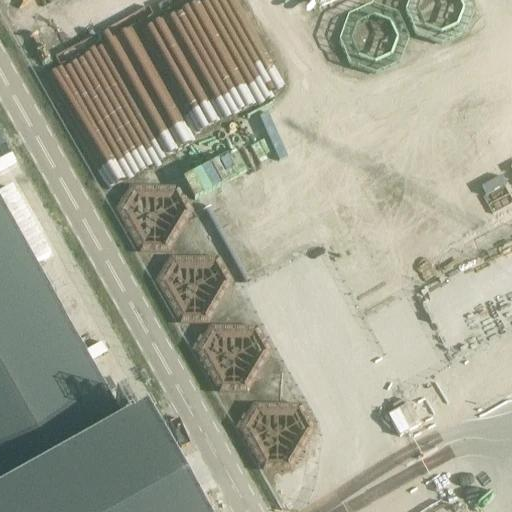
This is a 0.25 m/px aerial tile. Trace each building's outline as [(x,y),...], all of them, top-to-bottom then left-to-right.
[(150,0),(243,178),(268,164),(182,0),(150,0)] [(345,0),(394,99),(416,88),(373,0),(384,0),(418,67),(438,58),(409,0),(345,0)] [(487,67),(450,0),(424,0),(467,78),(487,67)] [(291,244),(292,244),(366,378),(388,366),(373,340),(369,342),(287,194),(269,204),(291,244)] [(262,225),(245,234),(259,258),(276,248),(262,225)] [(0,511),(189,511),(144,430),(122,443),(0,226),(0,511)] [(334,241),(378,334),(396,325),(352,233),(334,241)] [(269,275),(380,472),(402,459),(292,262),(269,275)] [(511,312),(480,324),(488,348),(511,339),(511,312)] [(390,333),(420,413),(442,405),(411,325),(390,333)] [(388,369),(367,380),(408,452),(428,440),(388,369)]
